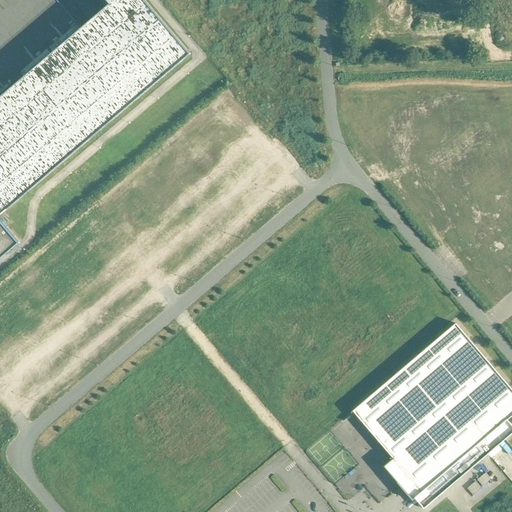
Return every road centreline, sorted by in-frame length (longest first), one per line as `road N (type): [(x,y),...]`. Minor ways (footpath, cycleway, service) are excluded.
road 1 (tertiary): [(58,511),(20,462),(26,437),(347,162)]
road 2 (tertiary): [(511,355),(347,162)]
road 3 (unclassified): [(347,162),(329,109),(321,0)]
